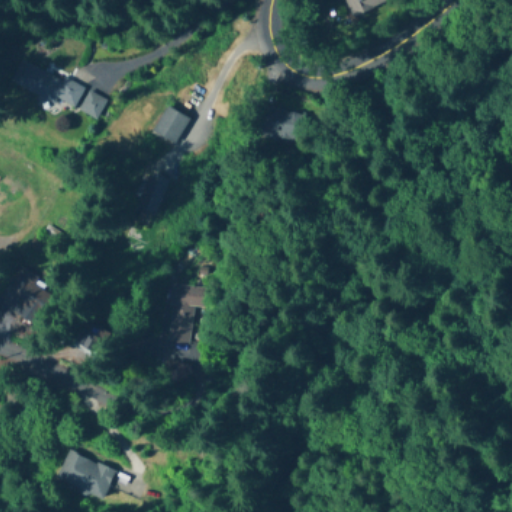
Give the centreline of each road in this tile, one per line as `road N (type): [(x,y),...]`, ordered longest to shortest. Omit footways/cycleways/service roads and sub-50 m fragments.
road 1 (residential): [(446,0),(329,79),(297,74),(279,51),(270,0)]
road 2 (residential): [(126,406),(0,350)]
